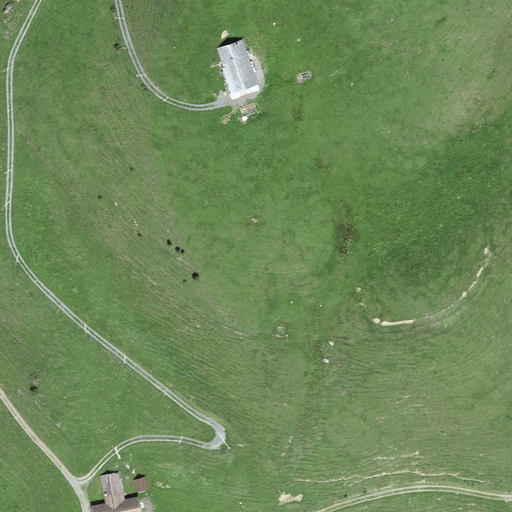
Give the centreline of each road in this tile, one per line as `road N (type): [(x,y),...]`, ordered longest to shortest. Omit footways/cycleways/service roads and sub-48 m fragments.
road 1 (track): [(70,482),(144,438),(207,448),(218,423),(193,414),(42,295),(3,245),(8,58),(42,0)]
road 2 (track): [(328,511),(416,487),(511,498)]
road 3 (track): [(114,0),(149,93),(178,106),(227,104)]
